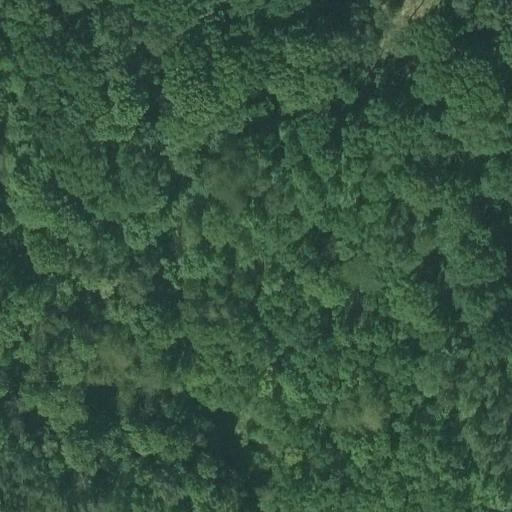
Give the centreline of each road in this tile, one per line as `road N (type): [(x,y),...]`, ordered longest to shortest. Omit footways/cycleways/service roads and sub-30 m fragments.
road 1 (track): [(261,511),(236,433),(207,400),(106,358),(0,357)]
road 2 (track): [(66,0),(87,33),(112,48),(168,59),(209,45),(276,0)]
